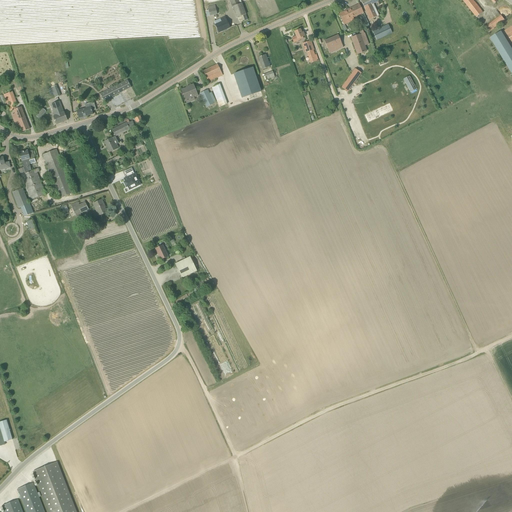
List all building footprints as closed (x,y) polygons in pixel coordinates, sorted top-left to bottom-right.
[(377,0),(364,0),(361,1),(363,7),(364,7),(370,20),(379,16),(376,11),(373,4),(378,1),(377,0)] [(462,0),(477,18),(483,12),(473,0),(462,0)] [(242,3),(240,4),(232,7),(236,18),(246,14),(242,3)] [(355,16),(356,16),(363,12),(359,4),(339,14),(343,23),(344,25),(354,20),(353,18),(356,17),(355,16)] [(496,19),(499,24),(505,20),(501,15),(496,19)] [(216,25),(219,32),(230,28),(225,17),(220,19),(221,22),(216,25)] [(294,43),(303,39),(302,37),(305,36),(303,32),(302,33),(300,29),(294,32),(296,36),(292,38),(294,43)] [(360,34),(351,37),(357,55),(366,51),(363,43),(368,42),(364,33),(360,34)] [(324,41),(328,49),(337,45),(338,49),(343,47),(341,43),(338,35),(324,41)] [(311,41),(303,44),(306,53),(314,50),(311,41)] [(258,57),(263,69),(270,67),(266,55),(258,57)] [(380,67),(388,63),(386,58),(378,62),(380,67)] [(202,72),(204,76),(207,82),(222,75),(217,65),(202,72)] [(261,92),(253,68),(234,74),(242,98),(261,92)] [(342,87),(348,92),(361,73),(355,69),(342,87)] [(264,74),(265,76),(266,80),(275,77),(273,71),(264,74)] [(100,94),(104,101),(131,87),(127,80),(100,94)] [(189,87),(182,90),(185,99),(193,96),(193,97),(198,96),(193,85),(189,86),(189,87)] [(220,85),(212,88),(219,108),(227,105),(220,85)] [(214,103),(208,90),(200,94),(206,107),(214,103)] [(14,104),(17,103),(13,91),(4,95),(10,111),(15,109),(14,104)] [(54,116),(57,124),(67,120),(64,112),(63,113),(62,110),(62,109),(59,102),(51,105),(54,113),(55,116),(54,116)] [(79,118),(93,114),(92,111),(96,110),(94,102),(85,104),(86,108),(77,111),(79,118)] [(14,110),(15,114),(19,125),(22,132),(30,129),(21,107),(19,108),(14,110)] [(112,130),(115,136),(116,137),(130,130),(126,123),(112,130)] [(118,148),(117,144),(119,143),(116,137),(115,136),(112,138),(104,142),(109,152),(118,148)] [(56,149),(43,155),(60,198),(73,193),(56,149)] [(34,158),(33,151),(28,152),(28,151),(20,153),(22,161),(28,159),(29,160),(32,160),(32,158),(34,158)] [(511,159),(508,152),(488,163),(511,205),(511,159)] [(4,163),(3,157),(0,157),(0,170),(10,168),(9,162),(4,163)] [(38,168),(36,169),(26,173),(23,168),(18,170),(20,176),(21,175),(31,200),(45,194),(37,173),(39,172),(38,168)] [(135,173),(134,173),(127,177),(124,178),(124,179),(126,181),(124,182),(126,187),(128,187),(129,190),(133,188),(131,185),(139,181),(135,173)] [(12,192),(18,208),(29,204),(23,188),(12,192)] [(99,216),(107,212),(103,205),(104,205),(102,200),(93,204),(99,216)] [(85,202),(80,205),(78,202),(71,205),(72,208),(77,218),(81,215),(80,213),(89,210),(85,202)] [(161,260),(168,256),(163,245),(155,249),(161,260)] [(190,257),(183,260),(175,264),(182,278),(197,271),(190,257)] [(207,276),(194,285),(198,291),(211,283),(207,276)] [(0,422),(0,427),(4,442),(12,440),(7,420),(0,422)] [(76,511),(57,462),(33,472),(48,511),(76,511)] [(44,511),(35,487),(33,483),(18,489),(26,511),(44,511)] [(4,511),(22,511),(18,500),(2,506),(4,511)]
